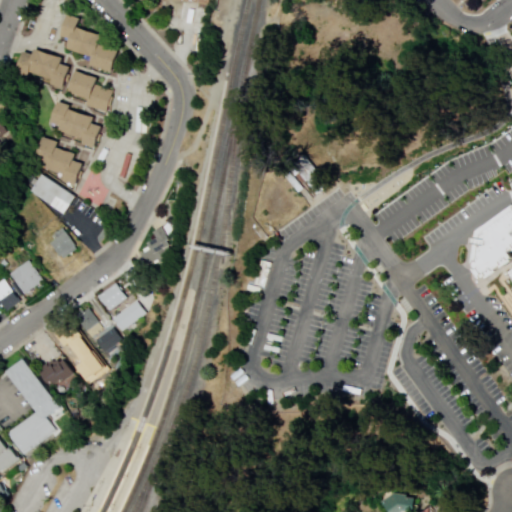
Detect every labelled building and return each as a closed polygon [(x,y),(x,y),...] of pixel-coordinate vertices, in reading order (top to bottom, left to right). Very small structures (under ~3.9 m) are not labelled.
[(175,0),(212,0),(211,8),(209,7),(175,1),(175,0)] [(85,19),(82,29),(109,36),(106,46),(122,51),(117,72),(95,66),(98,56),(73,49),(76,39),(68,36),(73,15),(85,19)] [(40,49),(69,58),(67,65),(75,67),(69,87),(58,84),(59,78),(37,72),(35,77),(21,73),(28,52),(38,55),(40,49)] [(103,78),(100,86),(117,91),(112,113),(88,106),(91,96),(74,91),(80,72),(103,78)] [(0,103),(6,99),(16,113),(8,119),(0,107),(0,103)] [(63,101),(76,106),(75,110),(99,118),(97,124),(106,127),(100,149),(88,145),(89,139),(66,132),(67,128),(56,125),(63,101)] [(0,123),(8,135),(0,140),(0,123)] [(49,138),(64,142),(62,148),(82,154),(80,162),(88,165),(82,187),(70,183),(73,175),(54,169),(55,166),(42,161),(49,138)] [(48,176),(81,197),(70,214),(31,189),(38,179),(43,183),(48,176)] [(375,213),(399,243),(406,237),(383,207),(375,213)] [(35,224),(45,238),(37,244),(27,230),(35,224)] [(159,233),(168,228),(175,241),(172,242),(174,246),(172,247),(173,249),(168,253),(173,262),(165,267),(162,262),(148,270),(141,257),(155,249),(154,248),(153,244),(162,239),(159,233)] [(58,237),(69,230),(82,250),(67,261),(56,245),(61,241),(58,237)] [(33,262),(48,282),(29,296),(14,275),(33,262)] [(0,287),(7,281),(16,293),(3,303),(0,299),(0,287)] [(119,285),(130,299),(113,313),(102,299),(119,285)] [(16,309),(10,314),(3,304),(17,293),(24,302),(16,309)] [(139,304),(148,316),(124,333),(115,321),(139,304)] [(78,320),(91,311),(102,325),(88,335),(78,320)] [(106,338),(117,330),(126,341),(115,350),(106,338)] [(91,337),(98,331),(106,341),(98,346),(91,337)] [(86,338),(99,359),(90,364),(87,359),(83,361),(73,346),(86,338)] [(67,356),(73,352),(82,365),(76,369),(69,360),(67,356)] [(11,373),(28,360),(63,408),(50,418),(60,432),(27,457),(11,436),(41,414),(13,376),(11,373)] [(66,363),(69,361),(75,370),(76,372),(72,375),(73,376),(55,389),(45,375),(50,372),(47,369),(51,366),(54,370),(58,367),(60,370),(62,369),(58,364),(63,362),(65,364),(66,363)] [(0,435),(13,452),(16,450),(24,461),(13,470),(11,468),(4,473),(0,468),(0,429),(3,433),(0,435)] [(375,504),(381,511),(402,511),(409,507),(393,488),(375,504)] [(392,511),(388,506),(400,497),(414,499),(413,502),(422,503),(422,511),(421,511),(392,511)]
